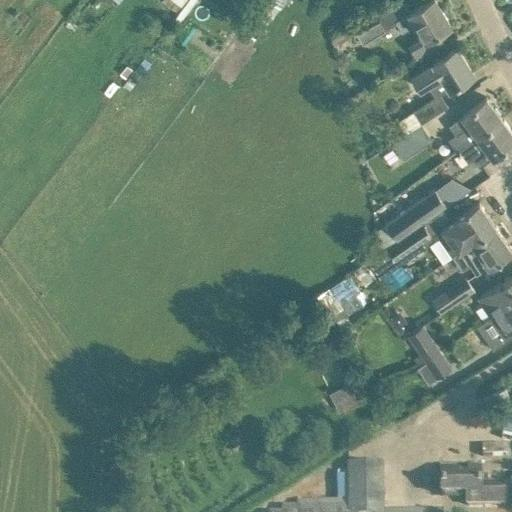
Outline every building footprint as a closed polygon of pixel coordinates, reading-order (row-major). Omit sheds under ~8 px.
[(246,20),(261,31),(283,0),(255,0),(259,3),(246,20)] [(420,37),(409,43),(417,57),(442,42),(436,32),(450,24),(435,0),(427,0),(395,19),(402,30),(412,24),(420,37)] [(380,12),(353,26),(357,32),(364,43),(390,27),(380,12)] [(334,33),(331,34),(338,44),(340,43),(357,32),(353,26),(351,23),(334,33)] [(473,72),(457,46),(432,61),(433,61),(412,74),(420,88),(427,84),(435,97),(413,110),(420,121),(447,105),(440,93),(473,72)] [(501,117),(486,97),(449,124),(464,145),(501,117)] [(464,145),(457,150),(458,152),(460,150),(467,161),(473,157),(479,166),(511,141),(511,132),(501,117),(464,145)] [(404,134),(393,141),(404,157),(415,150),(404,134)] [(446,204),(435,188),(386,222),(397,238),(423,220),(446,204)] [(452,255),(495,226),(478,201),(455,217),(443,225),(450,235),(446,238),(456,252),(452,255)] [(387,244),(396,258),(432,234),(423,220),(397,238),(387,244)] [(495,226),(452,255),(461,268),(469,263),(476,274),(488,265),(488,266),(511,250),(495,226)] [(354,267),(363,282),(375,274),(366,260),(354,267)] [(344,271),(319,295),(342,320),(367,296),(344,271)] [(511,272),(478,296),(491,315),(511,300),(511,272)] [(432,298),(441,311),(475,288),(466,275),(432,298)] [(511,300),(491,315),(477,325),(493,348),(511,335),(511,330),(511,329),(511,328),(511,300)] [(425,360),(440,350),(423,324),(407,334),(425,360)] [(440,350),(425,360),(436,377),(451,366),(440,350)] [(363,372),(329,390),(340,411),(374,393),(363,372)] [(349,468),(349,484),(316,485),(316,502),(298,502),(298,507),(283,507),(282,511),(442,511),(442,510),(383,511),(383,467),(349,468)] [(441,470),(441,497),(467,496),(467,506),(503,506),(503,486),(480,486),(480,470),(441,470)]
